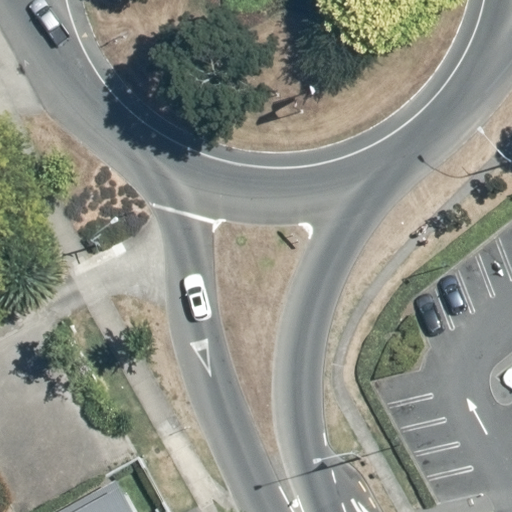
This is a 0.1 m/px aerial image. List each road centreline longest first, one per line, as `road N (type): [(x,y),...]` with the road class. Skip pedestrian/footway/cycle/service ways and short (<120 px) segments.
road 1 (secondary): [(269,511),(208,367),(171,172)]
road 2 (secondary): [(407,148),(335,258),(302,377),(304,429)]
road 3 (secondary): [(407,148),(350,177),(288,191),(224,187),(171,172)]
road 4 (secondary): [(171,172),(110,132),(69,86),(41,31)]
road 5 (secondary): [(488,50),(454,104),(407,148)]
